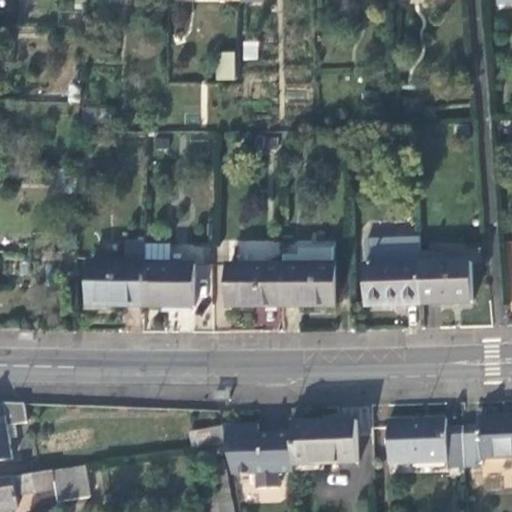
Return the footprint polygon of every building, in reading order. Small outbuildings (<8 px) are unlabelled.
[(258,60),(257,44),(245,44),(245,61),(258,60)] [(219,82),(238,82),(238,54),(219,54),(219,82)] [(76,130),(86,130),(86,118),(106,118),(106,108),(78,108),(76,130)] [(74,192),(75,170),(55,169),(54,192),(74,192)] [(421,304),(420,263),(419,243),(419,236),(363,238),(363,245),(365,306),(421,304)] [(87,307),(143,307),(143,263),(144,243),(124,243),(124,263),(87,263),(87,307)] [(207,247),(173,244),(172,258),(206,262),(207,247)] [(302,266),(282,266),(283,307),(335,307),(335,265),(333,265),(332,249),(301,249),(302,266)] [(468,261),(420,263),(421,304),(469,302),(468,261)] [(193,264),(143,263),(143,307),(192,308),(193,264)] [(227,308),(283,307),(282,266),(227,266),(227,308)] [(0,460),(13,459),(8,425),(28,422),(25,404),(0,402),(0,460)] [(478,425),(462,427),(464,465),(481,464),(481,459),(511,457),(511,415),(478,417),(478,425)] [(447,466),(464,465),(462,427),(446,427),(446,418),(387,421),(388,464),(415,463),(415,460),(447,459),(447,466)] [(353,422),(289,424),(290,433),(290,461),(290,465),(354,463),(353,422)] [(224,426),(224,425),(210,428),(214,446),(228,444),(224,426)] [(290,461),(290,433),(257,434),(257,425),(224,426),(228,444),(233,473),(254,473),(254,486),(276,486),(276,473),(290,472),(291,473),(290,465),(290,461)] [(214,446),(210,428),(191,431),(195,449),(214,446)] [(235,511),(227,463),(209,465),(215,502),(220,502),(221,511),(235,511)] [(92,496),(87,465),(0,478),(0,510),(18,507),(16,494),(56,487),(59,501),(92,496)] [(221,511),(220,502),(215,502),(198,505),(198,511),(221,511)]
